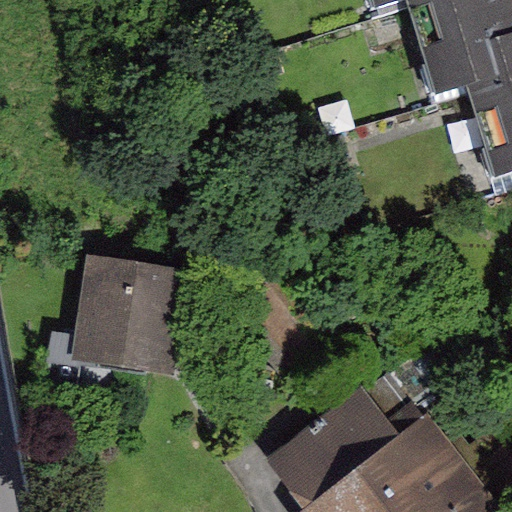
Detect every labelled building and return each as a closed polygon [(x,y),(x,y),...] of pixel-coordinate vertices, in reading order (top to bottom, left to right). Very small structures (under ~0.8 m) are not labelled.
[(511,0),(407,0),(429,69),(460,59),(489,153),(511,145),(511,0)] [(288,127),(255,152),(280,184),(312,159),(288,127)] [(264,245),(231,274),(311,377),(345,350),(323,321),(327,318),(301,284),(296,286),(264,245)] [(94,268),(81,352),(165,365),(178,281),(94,268)] [(391,276),(361,299),(386,333),(418,313),(391,276)] [(278,463),(315,511),(493,511),(472,484),(478,479),(446,437),(439,442),(390,378),(321,430),(317,425),(310,431),(314,436),(278,463)] [(511,427),(506,421),(476,445),(488,463),(511,489),(511,427)]
